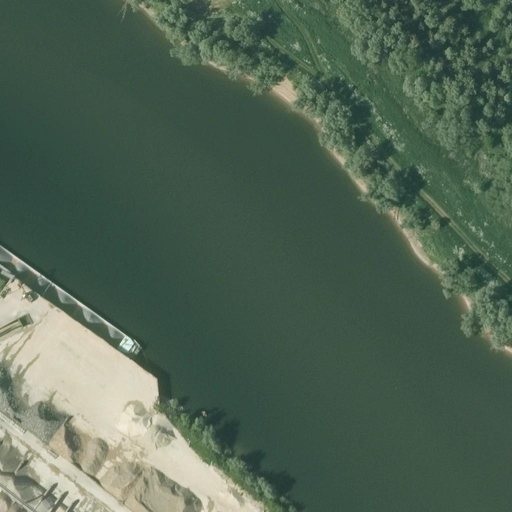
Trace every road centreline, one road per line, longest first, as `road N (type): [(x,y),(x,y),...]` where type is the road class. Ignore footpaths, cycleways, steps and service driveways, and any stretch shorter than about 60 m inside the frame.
road 1 (track): [(511,283),(327,83)]
road 2 (track): [(180,0),(274,63),(327,83)]
